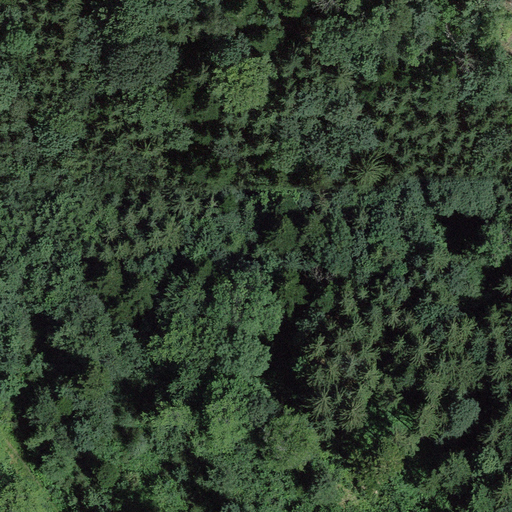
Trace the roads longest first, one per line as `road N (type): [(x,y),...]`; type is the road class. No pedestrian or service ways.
road 1 (track): [(456,511),(446,420),(387,217),(340,0)]
road 2 (track): [(0,175),(144,256),(373,511)]
